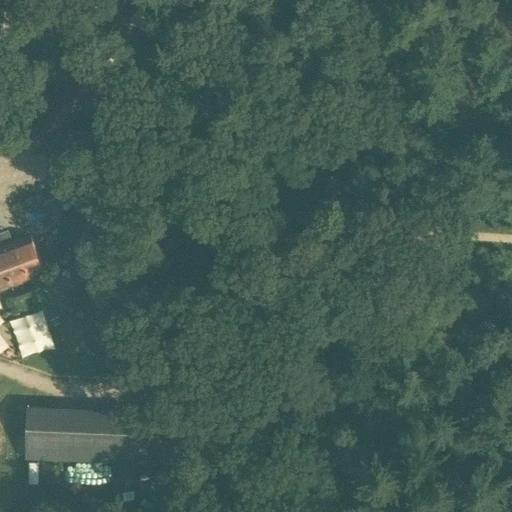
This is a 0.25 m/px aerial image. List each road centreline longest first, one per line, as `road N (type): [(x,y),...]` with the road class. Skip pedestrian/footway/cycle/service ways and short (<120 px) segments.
road 1 (track): [(0,194),(74,173),(203,225),(287,236),(511,239)]
road 2 (track): [(259,233),(374,280),(429,320),(509,511)]
